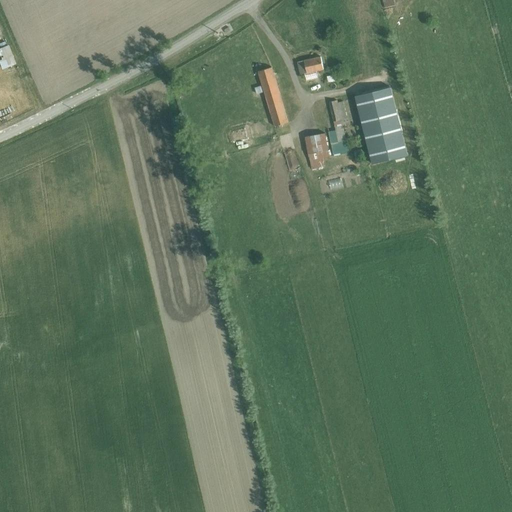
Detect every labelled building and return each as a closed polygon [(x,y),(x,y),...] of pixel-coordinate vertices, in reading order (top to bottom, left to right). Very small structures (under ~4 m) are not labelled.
[(0,69),(18,61),(0,18),(0,69)] [(303,81),(327,74),(323,58),(299,64),(303,81)] [(25,105),(11,67),(0,71),(0,72),(14,109),(25,105)] [(292,123),(276,67),(260,72),(276,128),(292,123)] [(2,88),(0,88),(0,98),(6,111),(11,108),(2,88)] [(310,132),(314,157),(339,153),(337,141),(346,139),(345,131),(351,131),(346,99),(331,101),(335,128),(310,132)] [(234,123),(221,128),(223,134),(237,129),(234,123)] [(229,150),(251,147),(250,140),(228,143),(229,150)] [(326,188),(328,197),(356,192),(355,183),(326,188)]
